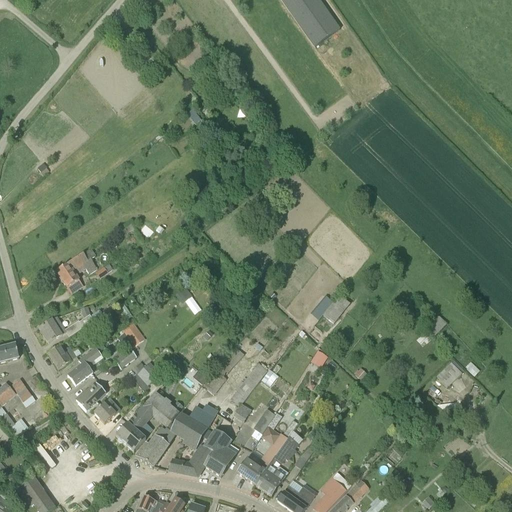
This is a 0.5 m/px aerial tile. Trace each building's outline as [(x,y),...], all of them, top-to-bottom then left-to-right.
[(280,0),(315,49),(339,31),(317,0),(280,0)] [(195,110),(188,113),(194,125),(202,122),(195,110)] [(69,293),(81,285),(79,282),(79,281),(74,274),(83,268),(88,277),(93,274),(94,275),(94,276),(98,282),(111,273),(108,268),(104,271),(103,270),(98,273),(93,265),(98,262),(90,250),(56,273),(69,293)] [(186,288),(176,295),(182,304),(193,297),(186,288)] [(318,321),(334,304),(327,297),(311,314),(318,321)] [(325,317),(335,325),(350,307),(340,299),(325,317)] [(127,321),(132,317),(123,304),(118,308),(127,321)] [(103,316),(113,310),(111,306),(101,312),(103,316)] [(78,323),(64,331),(66,333),(65,334),(68,339),(93,323),(89,317),(79,324),(78,323)] [(427,328),(434,337),(447,326),(439,317),(427,328)] [(61,337),(65,334),(66,333),(64,331),(57,320),(51,322),(51,321),(38,330),(48,345),(61,337)] [(134,347),(144,340),(131,323),(121,330),(122,332),(134,347)] [(84,344),(98,335),(92,325),(78,334),(84,344)] [(129,351),(134,347),(122,332),(122,333),(123,335),(116,341),(121,348),(125,346),(129,351)] [(0,422),(15,441),(37,424),(33,419),(25,424),(21,420),(15,425),(7,415),(6,415),(5,413),(19,401),(15,397),(16,396),(5,384),(0,388),(0,364),(19,360),(15,346),(0,349),(0,422)] [(64,351),(61,346),(47,355),(58,371),(76,358),(70,348),(64,351)] [(95,350),(78,363),(81,367),(67,378),(75,388),(93,375),(89,370),(95,365),(92,361),(99,355),(95,350)] [(218,372),(225,378),(245,356),(238,350),(218,372)] [(114,363),(120,371),(136,359),(130,351),(114,363)] [(312,361),(319,365),(324,358),(317,353),(312,361)] [(436,378),(447,390),(461,376),(464,373),(453,362),(436,378)] [(476,377),(480,371),(470,364),(466,370),(476,377)] [(254,391),(267,373),(258,365),(244,383),(254,391)] [(142,370),(136,375),(143,383),(147,387),(157,378),(147,366),(144,368),(142,370)] [(270,388),(279,377),(270,370),(261,381),(270,388)] [(361,383),(368,377),(360,370),(358,372),(357,371),(353,375),(361,383)] [(136,375),(131,380),(139,388),(143,383),(136,375)] [(196,384),(200,387),(207,379),(203,376),(196,384)] [(26,408),(35,402),(21,380),(12,385),(26,408)] [(86,392),(75,402),(78,404),(77,405),(85,414),(105,395),(96,385),(95,385),(95,384),(86,392)] [(166,430),(171,426),(179,415),(173,410),(169,407),(171,405),(165,400),(164,402),(155,394),(146,404),(142,409),(152,418),(166,430)] [(120,411),(110,400),(94,414),(104,426),(120,411)] [(214,432),(223,418),(217,415),(218,413),(214,410),(206,406),(203,412),(195,408),(189,420),(214,432)] [(250,414),(240,408),(239,407),(233,416),(244,423),(250,414)] [(152,418),(142,409),(141,409),(127,425),(115,439),(126,448),(138,434),(146,426),(152,419),(152,418)] [(254,431),(262,437),(273,420),(266,414),(254,431)] [(152,471),(168,447),(169,448),(176,438),(183,443),(181,446),(195,453),(202,441),(206,443),(214,432),(189,420),(181,415),(173,428),(171,426),(166,430),(166,431),(165,430),(165,431),(162,429),(155,438),(154,438),(148,446),(146,445),(135,459),(152,471)] [(294,467),(300,471),(329,430),(322,425),(310,437),(315,440),(309,449),(308,449),(299,459),(294,467)] [(126,448),(133,455),(145,441),(145,440),(153,432),(146,426),(138,434),(126,448)] [(214,432),(206,443),(203,449),(212,455),(203,468),(220,479),(235,456),(227,451),(232,444),(214,432)] [(279,468),(281,466),(285,461),(287,463),(296,453),(294,451),(298,448),(289,438),(291,434),(288,432),(285,436),(288,439),(282,447),(265,472),(262,476),(279,488),(285,479),(284,478),(286,474),(279,468)] [(273,447),(271,446),(268,452),(267,452),(257,467),(265,472),(282,447),(276,443),(273,447)] [(198,478),(198,477),(203,468),(212,455),(203,449),(199,447),(187,465),(183,464),(172,462),(168,473),(181,475),(197,479),(197,478),(198,478)] [(254,487),(262,476),(265,472),(257,467),(247,459),(236,475),(254,487)] [(327,511),(345,493),(350,487),(337,475),(320,492),(325,497),(312,510),(314,511),(327,511)] [(271,499),(279,488),(262,476),(254,487),(271,499)] [(6,497),(14,504),(39,486),(34,478),(6,497)] [(394,495),(399,490),(393,484),(389,488),(394,495)] [(288,488),(277,503),(288,511),(304,511),(316,495),(304,486),(298,495),(288,488)] [(346,511),(363,494),(356,487),(331,511),(346,511)] [(436,496),(440,500),(448,492),(444,488),(436,496)] [(374,511),(378,511),(394,497),(388,490),(370,508),(373,510),(374,511)] [(138,511),(139,511),(160,511),(163,507),(143,498),(138,511)] [(423,503),(429,510),(435,505),(430,498),(423,503)] [(163,507),(160,511),(181,511),(185,507),(175,501),(168,511),(167,511),(163,509),(164,507),(163,507)]
